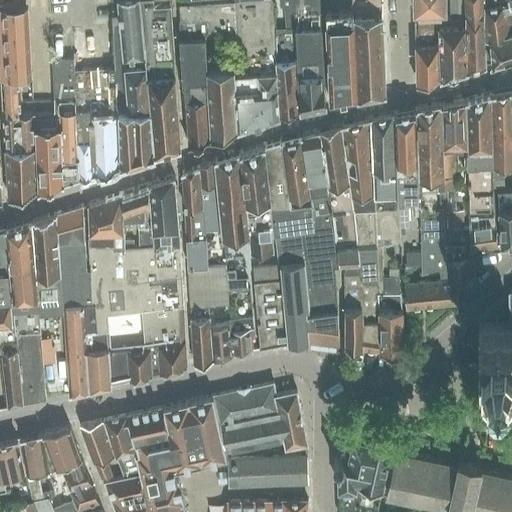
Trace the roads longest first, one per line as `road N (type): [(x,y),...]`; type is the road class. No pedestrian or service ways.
road 1 (residential): [(0,425),(285,360),(306,360),(325,382)]
road 2 (residential): [(328,511),(325,382)]
road 3 (residential): [(511,427),(430,408),(398,387)]
